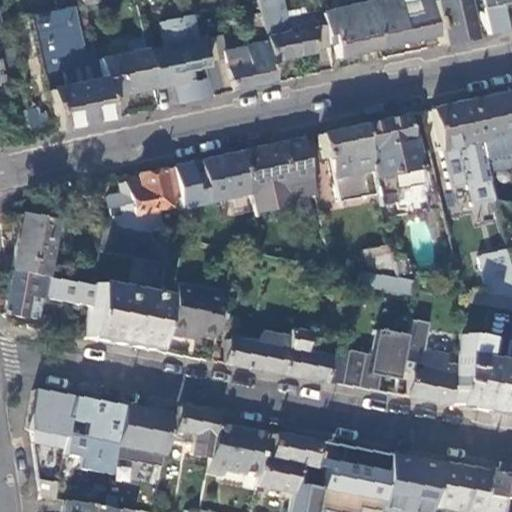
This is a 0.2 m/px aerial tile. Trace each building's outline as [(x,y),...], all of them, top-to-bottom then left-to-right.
[(80,5),(79,0),(52,0),(55,10),(69,7),(80,5)] [(279,0),(255,0),(265,43),(269,63),(312,53),(311,49),(326,45),(319,15),(318,10),(284,18),(279,0)] [(411,41),(438,35),(430,1),(429,0),(407,0),(396,3),(395,0),(384,0),(368,4),(378,49),(402,44),(403,48),(412,46),(411,41)] [(435,0),(430,1),(438,35),(441,45),(458,41),(470,39),(463,10),(477,7),(475,0),(435,0)] [(511,0),(475,0),(477,7),(483,36),(503,31),(511,29),(511,16),(509,4),(511,2),(511,0)] [(378,49),(368,4),(319,15),(326,45),(332,44),(335,59),(378,49)] [(69,7),(55,10),(27,16),(40,75),(60,71),(81,67),(69,7)] [(192,15),(157,23),(163,47),(143,51),(144,58),(150,85),(176,79),(181,103),(187,102),(210,97),(206,77),(203,66),(192,15)] [(140,37),(121,42),(124,54),(142,50),(140,37)] [(242,90),(274,83),(269,63),(265,43),(220,53),(222,62),(203,66),(206,77),(210,97),(242,90)] [(124,54),(93,62),(94,64),(97,79),(102,99),(151,88),(150,85),(144,58),(143,51),(142,50),(124,54)] [(94,64),(81,67),(60,71),(63,87),(97,79),(94,64)] [(80,126),(107,120),(102,99),(97,79),(63,87),(45,91),(54,132),(80,126)] [(511,136),(511,91),(499,95),(469,101),(486,173),(511,169),(505,138),(511,136)] [(486,173),(469,101),(449,106),(430,110),(440,152),(448,188),(465,185),(471,208),(472,208),(491,204),(493,203),(493,202),(486,173)] [(15,141),(39,135),(33,111),(9,116),(15,141)] [(408,138),(403,116),(388,119),(360,126),(372,179),(421,168),(413,137),(408,138)] [(372,179),(360,126),(334,132),(318,135),(323,161),(326,160),(330,177),(337,181),(333,187),(337,205),(376,196),(372,179)] [(315,195),(302,139),(271,146),(238,153),(250,204),(252,215),(292,206),(291,201),(315,195)] [(250,204),(238,153),(210,159),(199,162),(209,204),(240,196),(243,206),(250,204)] [(177,199),(171,168),(160,171),(168,201),(177,199)] [(168,201),(160,171),(146,174),(115,181),(118,197),(107,199),(113,228),(159,236),(160,225),(157,210),(169,207),(168,201)] [(491,204),(472,208),(475,222),(494,217),(491,204)] [(56,222),(21,215),(10,274),(45,279),(56,222)] [(166,265),(171,238),(159,236),(113,228),(102,226),(97,253),(166,265)] [(391,262),(390,254),(388,246),(364,251),(367,267),(391,262)] [(395,278),(406,280),(400,252),(390,254),(391,262),(395,278)] [(511,298),(511,283),(505,252),(477,258),(485,294),(511,298)] [(375,290),(378,275),(361,272),(358,287),(375,290)] [(45,279),(10,274),(2,315),(25,319),(25,318),(33,319),(37,298),(49,300),(52,281),(45,279)] [(440,294),(441,286),(414,281),(412,289),(440,294)] [(161,296),(91,284),(91,287),(81,338),(107,343),(150,351),(156,320),(161,296)] [(218,333),(225,294),(177,285),(177,289),(162,286),(161,296),(156,320),(170,323),(170,328),(188,331),(189,327),(218,333)] [(511,298),(485,294),(467,291),(465,304),(511,312),(511,298)] [(422,346),(426,324),(407,320),(404,336),(402,342),(422,346)] [(308,334),(289,330),(288,338),(281,375),(308,380),(340,386),(346,353),(346,351),(348,341),(340,339),(337,359),(314,355),(315,348),(306,346),(308,334)] [(373,331),(369,355),(346,351),(346,353),(340,386),(359,389),(375,392),(378,377),(395,380),(397,371),(402,342),(404,336),(373,331)] [(228,339),(223,364),(241,367),(281,375),(288,338),(262,333),(259,345),(228,339)] [(480,338),(460,334),(456,357),(454,365),(447,405),(468,408),(495,413),(500,388),(504,365),(477,361),(480,338)] [(511,341),(508,341),(505,360),(511,360),(511,389),(500,388),(495,413),(510,416),(511,401),(511,341)] [(422,346),(402,342),(397,371),(408,373),(404,397),(421,400),(447,405),(454,365),(443,363),(444,354),(421,350),(422,346)] [(454,365),(456,357),(444,354),(443,363),(454,365)] [(29,430),(31,443),(62,449),(65,433),(67,421),(71,397),(51,393),(32,390),(28,413),(23,429),(29,430)] [(90,400),(71,397),(67,421),(85,424),(83,436),(65,433),(62,449),(61,454),(76,457),(74,469),(96,473),(96,472),(108,474),(114,445),(121,406),(90,400)] [(147,410),(121,406),(114,445),(162,454),(169,414),(147,410)] [(179,406),(172,441),(192,445),(190,455),(208,458),(214,425),(216,413),(198,410),(179,406)] [(214,425),(208,458),(206,466),(256,474),(260,455),(264,433),(244,430),(214,425)] [(260,455),(256,474),(254,486),(291,495),(293,484),(294,478),(298,473),(299,463),(313,465),(316,442),(284,437),(275,435),(270,457),(260,455)] [(316,442),(313,465),(312,467),(319,468),(316,488),(293,484),(291,495),(287,511),(375,511),(376,507),(385,454),(360,450),(316,442)] [(385,454),(376,507),(404,511),(425,511),(427,506),(435,463),(407,458),(385,454)] [(435,463),(427,506),(460,511),(476,511),(484,472),(456,467),(435,463)] [(511,476),(484,472),(476,511),(502,511),(505,499),(511,500),(511,476)] [(37,483),(39,496),(52,497),(55,486),(37,483)] [(112,511),(113,510),(63,500),(60,511),(112,511)]
